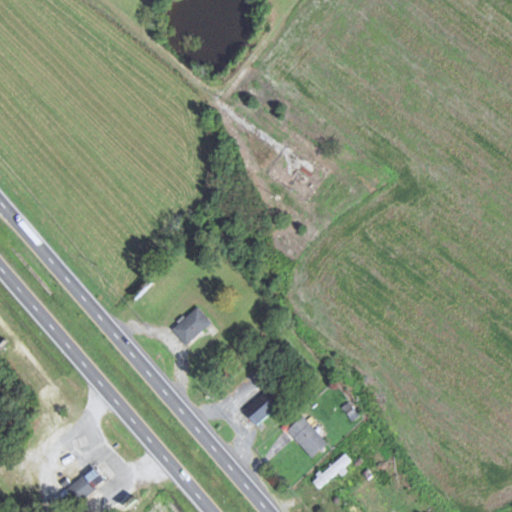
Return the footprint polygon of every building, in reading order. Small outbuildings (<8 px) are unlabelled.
[(172,329),(187,345),(213,321),(198,305),(172,329)] [(285,401),(272,385),(242,410),(255,426),(285,401)] [(315,458),(331,442),(304,416),(289,431),(315,458)] [(313,478),(319,487),(353,461),(347,453),(313,478)] [(87,478),(84,473),(67,489),(80,503),(108,478),(98,468),(87,478)] [(390,481),(381,469),(369,479),(378,490),(390,481)] [(14,481),(29,504),(38,499),(22,475),(14,481)] [(362,511),(355,503),(347,509),(349,511),(362,511)]
